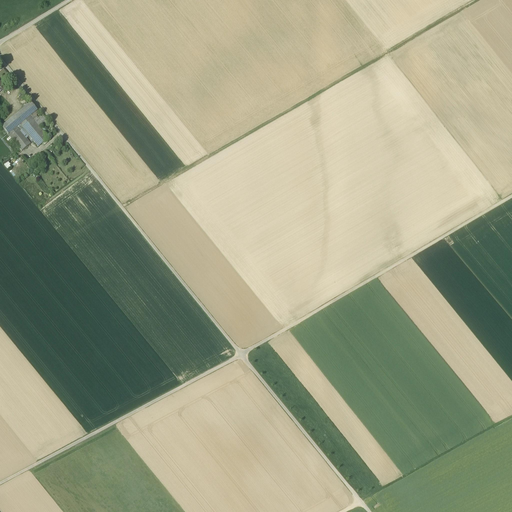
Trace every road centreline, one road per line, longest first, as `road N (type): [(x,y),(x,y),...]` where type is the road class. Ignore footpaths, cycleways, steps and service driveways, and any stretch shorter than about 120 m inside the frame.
road 1 (track): [(485,0),(123,208)]
road 2 (track): [(242,353),(511,200)]
road 3 (track): [(242,353),(0,483)]
road 4 (track): [(369,511),(242,353)]
road 5 (track): [(123,208),(0,57)]
road 6 (track): [(242,353),(123,208)]
road 7 (track): [(511,417),(360,501)]
road 8 (track): [(0,283),(123,208)]
